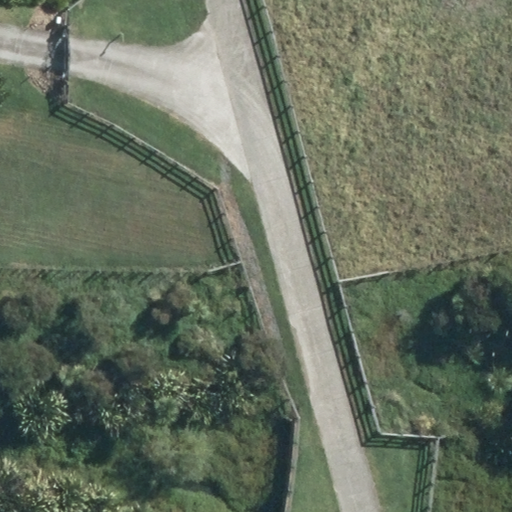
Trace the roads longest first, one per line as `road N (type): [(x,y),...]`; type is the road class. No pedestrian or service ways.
road 1 (unknown): [(366,511),(212,43)]
road 2 (unknown): [(212,43),(17,0)]
